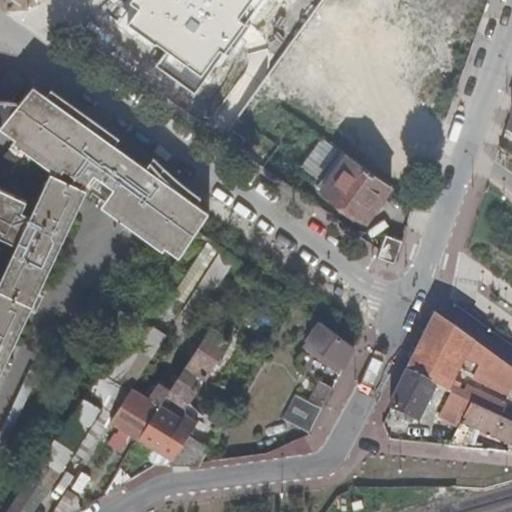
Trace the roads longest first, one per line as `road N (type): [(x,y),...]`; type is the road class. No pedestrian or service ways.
road 1 (residential): [(0,37),(406,313)]
road 2 (residential): [(114,511),(160,486),(322,463),(406,313)]
road 3 (residential): [(406,313),(465,149)]
road 4 (residential): [(465,149),(511,20)]
